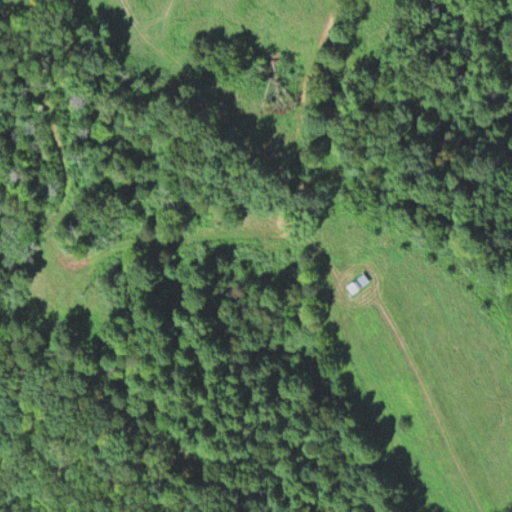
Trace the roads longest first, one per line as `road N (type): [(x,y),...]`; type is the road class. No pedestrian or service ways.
road 1 (track): [(491,511),(326,250),(281,225),(75,261),(53,246),(55,214),(72,191),(61,127),(33,84),(0,60)]
road 2 (track): [(281,225),(284,160),(332,0)]
